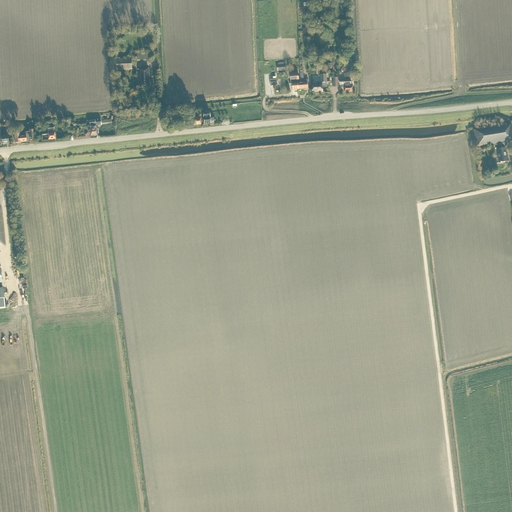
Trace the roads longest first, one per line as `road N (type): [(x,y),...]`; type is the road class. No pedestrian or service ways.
road 1 (tertiary): [(0,150),(511,102)]
road 2 (unknown): [(511,188),(421,210),(456,511)]
road 3 (unknown): [(6,171),(13,292)]
